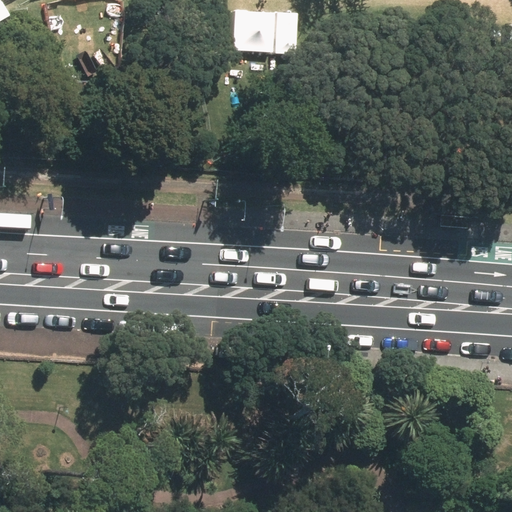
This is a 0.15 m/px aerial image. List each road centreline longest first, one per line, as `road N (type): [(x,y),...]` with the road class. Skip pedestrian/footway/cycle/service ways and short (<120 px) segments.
road 1 (primary): [(511,331),(435,326),(213,286)]
road 2 (primary): [(213,286),(446,268),(511,273)]
road 3 (primary): [(0,274),(213,286)]
